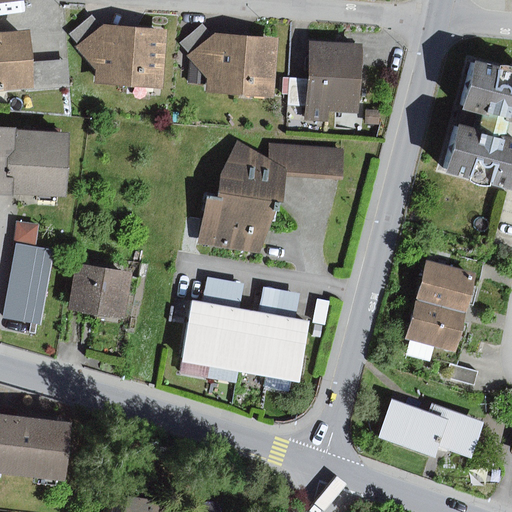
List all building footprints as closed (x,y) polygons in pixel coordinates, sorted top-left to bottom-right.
[(76,44),(98,25),(89,15),(67,34),(76,44)] [(164,28),(99,23),(98,25),(76,44),(73,47),(93,69),(92,84),(159,89),(164,28)] [(187,53),(208,33),(200,24),(177,43),(187,53)] [(24,28),(0,30),(0,90),(26,88),(27,91),(68,88),(65,59),(27,63),(24,28)] [(275,37),(210,32),(208,33),(187,53),(184,56),(203,78),(202,92),(270,97),(275,37)] [(358,42),(305,40),(303,78),(288,77),(286,105),(302,106),(302,120),(325,121),(326,111),(354,113),(358,42)] [(511,69),(466,57),(453,106),(474,112),(501,119),(511,121),(511,69)] [(501,119),(474,112),(470,127),(497,134),(501,119)] [(470,127),(448,122),(436,170),(505,188),(511,159),(511,138),(497,134),(470,127)] [(7,125),(0,124),(0,193),(59,196),(63,131),(7,128),(7,125)] [(266,159),(235,140),(215,172),(211,197),(201,195),(194,244),(257,254),(272,201),(276,201),(282,177),(339,180),(342,148),(267,143),(266,159)] [(34,245),(37,224),(14,221),(12,241),(34,245)] [(51,250),(13,243),(0,314),(0,317),(38,325),(51,250)] [(447,267),(422,260),(411,299),(460,312),(462,303),(471,305),(482,264),(450,255),(447,267)] [(128,271),(71,262),(64,308),(120,317),(128,271)] [(246,285),(209,278),(205,303),(221,306),(242,310),(246,285)] [(302,294),(265,288),(261,313),(279,316),(298,319),(302,294)] [(460,312),(411,299),(401,338),(407,340),(403,356),(428,362),(429,358),(445,362),(455,364),(466,323),(457,321),(460,312)] [(210,368),(221,306),(205,303),(191,301),(180,363),(210,368)] [(239,373),(250,311),(242,310),(221,306),(210,368),(239,373)] [(268,378),(279,316),(261,313),(250,311),(239,373),(268,378)] [(298,383),(309,321),(298,319),(279,316),(268,378),(298,383)] [(455,364),(445,362),(441,377),(472,386),(476,371),(455,364)] [(426,411),(386,397),(372,436),(430,457),(434,446),(467,457),(480,421),(428,403),(426,411)] [(0,472),(57,479),(64,420),(0,412),(0,472)] [(162,511),(164,502),(110,493),(106,511),(162,511)]
